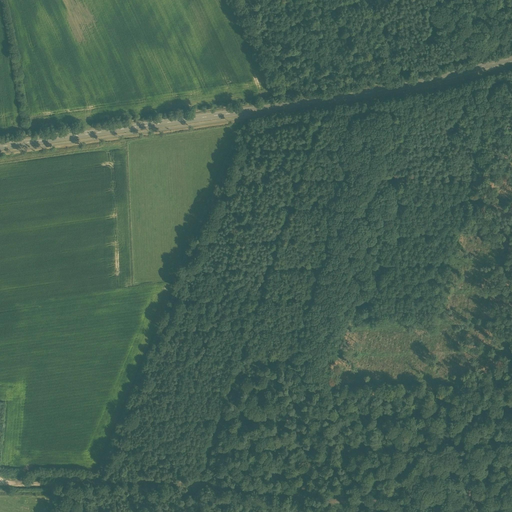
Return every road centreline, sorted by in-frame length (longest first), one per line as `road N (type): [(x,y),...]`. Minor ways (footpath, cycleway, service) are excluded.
road 1 (secondary): [(511,58),(355,95),(0,146)]
road 2 (track): [(0,482),(247,488),(315,501),(511,501)]
